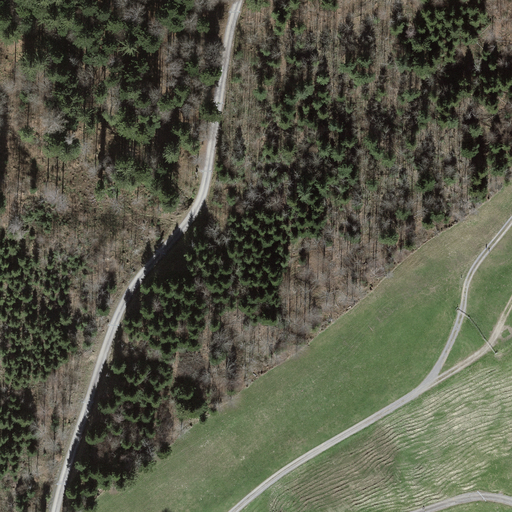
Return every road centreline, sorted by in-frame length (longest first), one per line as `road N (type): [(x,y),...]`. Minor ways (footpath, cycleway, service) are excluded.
road 1 (track): [(59,511),(69,454),(113,323),(134,283),(192,216),(210,169),(241,0)]
road 2 (track): [(229,511),(274,469),(422,395),(463,319),(471,271),(511,220)]
road 3 (track): [(511,296),(488,350),(422,395)]
